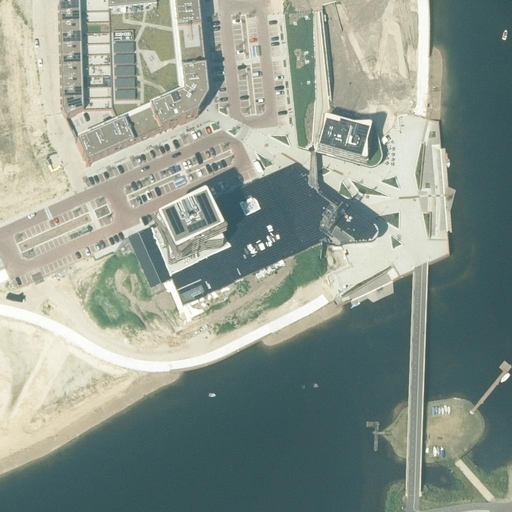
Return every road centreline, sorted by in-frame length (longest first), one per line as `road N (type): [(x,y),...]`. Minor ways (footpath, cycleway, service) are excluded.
road 1 (residential): [(53,2),(56,116),(84,197)]
road 2 (residential): [(0,235),(15,271),(124,221)]
road 3 (residential): [(124,221),(245,165),(236,145)]
road 4 (residential): [(236,145),(214,139),(109,186)]
road 5 (residential): [(248,123),(271,111),(260,4)]
road 6 (residential): [(224,8),(233,111),(248,123)]
